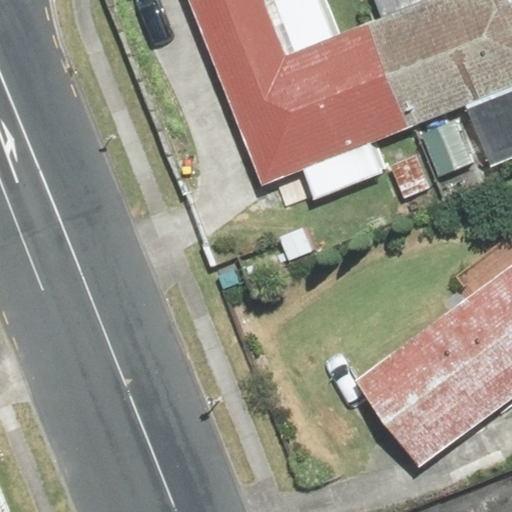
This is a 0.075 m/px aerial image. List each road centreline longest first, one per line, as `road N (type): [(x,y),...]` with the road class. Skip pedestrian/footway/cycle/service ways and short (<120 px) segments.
road 1 (tertiary): [(177,511),(76,248)]
road 2 (tertiary): [(76,248),(0,50)]
road 3 (primary): [(76,248),(0,155)]
